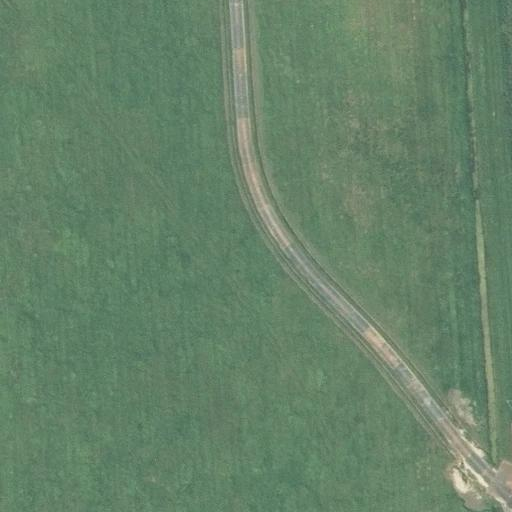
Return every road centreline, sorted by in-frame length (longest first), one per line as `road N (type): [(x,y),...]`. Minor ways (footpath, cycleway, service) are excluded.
road 1 (track): [(511,426),(494,169)]
road 2 (track): [(511,167),(494,169),(484,0)]
